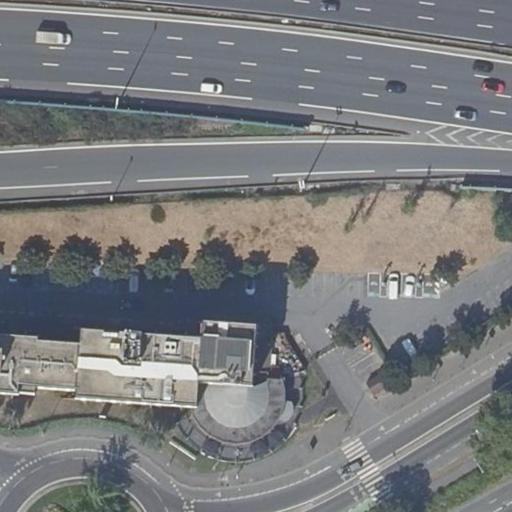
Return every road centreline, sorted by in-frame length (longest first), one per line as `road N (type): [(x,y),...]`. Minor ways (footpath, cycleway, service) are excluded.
road 1 (motorway): [(0,42),(185,54),(511,101)]
road 2 (motorway): [(0,169),(368,157),(511,163)]
road 3 (secondary): [(511,363),(344,470),(237,504),(176,511)]
road 4 (secondary): [(337,511),(511,412)]
road 5 (secondary): [(169,511),(128,468),(99,457),(68,456),(13,483)]
